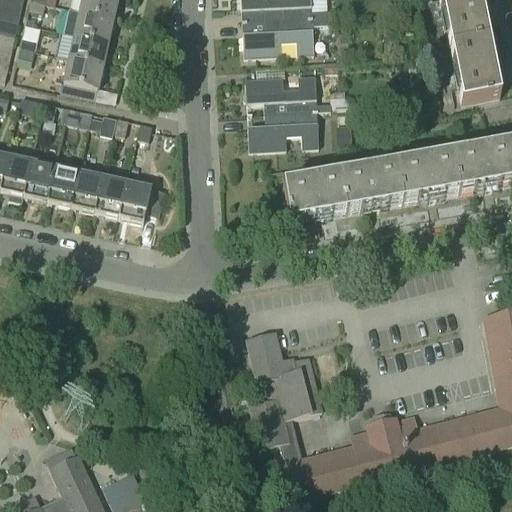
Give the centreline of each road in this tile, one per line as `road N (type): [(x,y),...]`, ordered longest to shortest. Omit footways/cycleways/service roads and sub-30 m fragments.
road 1 (residential): [(201,290),(511,229)]
road 2 (residential): [(201,290),(186,0)]
road 3 (residential): [(201,290),(0,248)]
